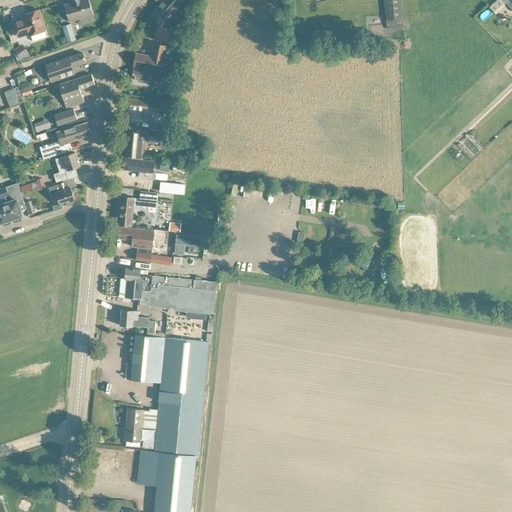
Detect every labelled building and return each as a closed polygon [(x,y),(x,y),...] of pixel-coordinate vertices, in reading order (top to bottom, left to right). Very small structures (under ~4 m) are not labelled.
[(69,21),(79,19),(81,26),(95,22),(88,0),(72,0),(73,2),(64,4),(69,21)] [(163,0),(150,16),(158,22),(162,26),(165,23),(163,21),(172,11),(173,12),(176,9),(182,2),(183,0),(163,0)] [(401,0),(384,0),(386,20),(403,19),(401,0)] [(497,6),(488,13),(494,21),(497,18),(502,23),(507,18),(497,6)] [(24,18),(13,22),(18,37),(29,33),(29,34),(44,30),(37,10),(23,14),(24,18)] [(76,39),(71,24),(62,27),(67,42),(76,39)] [(158,26),(156,36),(168,38),(170,28),(158,26)] [(21,45),(14,50),(18,61),(31,56),(23,44),(21,45)] [(164,58),(167,46),(154,44),(152,57),(136,54),(134,66),(143,68),(144,67),(152,69),(153,68),(165,70),(167,59),(164,58)] [(74,74),(74,73),(71,67),(85,62),(82,52),(45,65),(51,82),(74,74)] [(154,87),(167,88),(167,83),(161,82),(162,71),(133,68),(132,78),(144,80),(155,81),(154,87)] [(65,107),(74,104),(83,101),(79,89),(94,84),(91,74),(58,85),(65,107)] [(22,93),(31,89),(28,82),(19,85),(22,93)] [(4,92),(10,107),(24,102),(18,87),(4,92)] [(130,98),(129,109),(139,110),(145,110),(144,120),(159,122),(159,119),(160,101),(140,99),(130,98)] [(73,109),(54,115),(57,125),(76,119),(73,109)] [(75,113),(78,124),(85,123),(82,112),(75,113)] [(87,122),(77,126),(58,133),(60,140),(40,147),(44,159),(71,150),(68,142),(91,134),(87,122)] [(149,141),(161,142),(162,132),(150,131),(149,141)] [(46,132),(36,136),(38,141),(47,138),(46,132)] [(124,157),(134,158),(142,158),(144,140),(141,140),(142,133),(127,132),(124,157)] [(54,174),(56,182),(67,178),(65,171),(78,166),(73,152),(55,159),(59,172),(54,174)] [(123,169),(132,170),(142,171),(141,177),(152,178),(154,162),(124,159),(123,169)] [(18,177),(21,182),(28,178),(24,173),(18,177)] [(36,179),(37,182),(34,183),(36,188),(38,187),(44,186),(42,177),(36,179)] [(48,187),(50,194),(55,192),(60,205),(75,200),(70,187),(66,188),(64,183),(66,182),(66,181),(48,187)] [(11,200),(0,203),(0,222),(0,223),(21,215),(16,200),(22,198),(18,183),(6,187),(11,200)] [(22,192),(33,189),(36,188),(34,183),(32,183),(20,187),(22,192)] [(118,224),(127,225),(133,226),(135,206),(157,208),(158,193),(140,191),(140,199),(120,197),(118,224)] [(230,200),(241,201),(242,193),(231,192),(230,200)] [(34,212),(31,201),(25,203),(29,214),(34,212)] [(180,233),(181,224),(170,223),(169,232),(180,233)] [(117,238),(126,239),(133,240),(132,247),(137,247),(136,260),(152,262),(155,231),(118,227),(117,238)] [(177,236),(175,253),(183,254),(184,245),(199,247),(200,238),(177,236)] [(125,297),(135,298),(143,299),(142,304),(180,308),(180,310),(214,313),(217,283),(141,276),(142,269),(125,267),(124,279),(127,279),(125,297)] [(354,268),(352,275),(362,276),(363,270),(354,268)] [(120,326),(129,326),(148,328),(148,333),(154,333),(156,321),(149,321),(149,316),(135,315),(135,310),(121,309),(120,326)] [(206,342),(145,335),(135,334),(130,380),(161,383),(159,402),(161,402),(158,429),(156,429),(154,450),(165,451),(165,450),(198,452),(209,342),(211,342),(211,341),(206,341),(206,342)] [(161,402),(159,402),(158,409),(150,409),(149,410),(128,409),(125,440),(127,440),(126,445),(139,446),(140,441),(143,442),(144,427),(148,428),(156,429),(158,429),(161,402)] [(146,450),(143,484),(157,486),(154,511),(190,511),(196,456),(198,456),(198,453),(165,450),(165,451),(154,450),(154,451),(146,450)]
